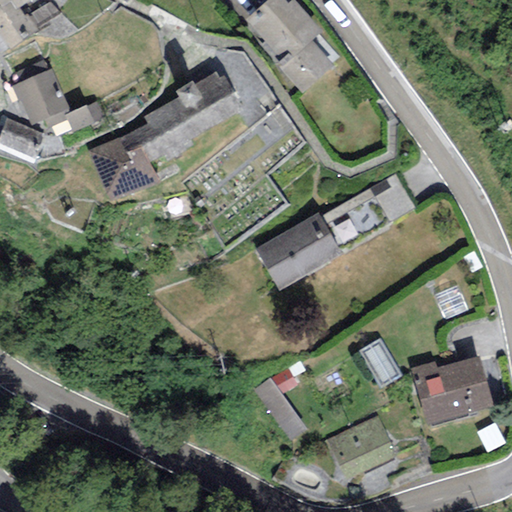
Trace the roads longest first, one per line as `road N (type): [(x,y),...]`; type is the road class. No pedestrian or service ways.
road 1 (tertiary): [(511,305),(466,191),(328,0)]
road 2 (tertiary): [(0,357),(283,511)]
road 3 (tertiary): [(396,511),(511,474)]
